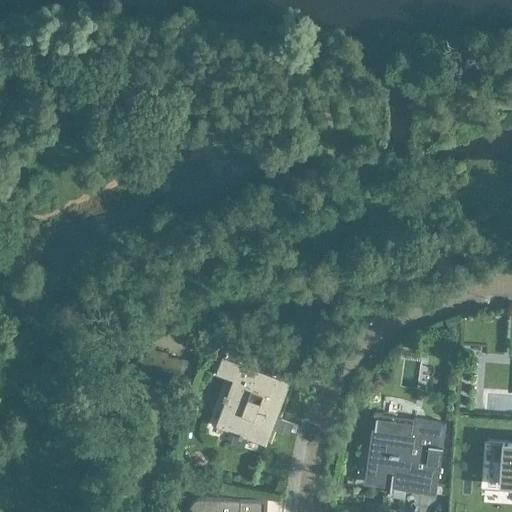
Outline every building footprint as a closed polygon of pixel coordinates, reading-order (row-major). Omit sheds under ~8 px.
[(457,330),(456,319),(444,320),(445,331),(457,330)] [(307,388),(312,376),(229,345),(225,357),(224,357),(218,373),(235,379),(228,396),(225,395),(224,398),(227,400),(218,425),(241,434),(240,436),(243,437),(244,435),(267,444),(267,442),(267,441),(289,383),(289,384),(290,382),(307,388)] [(181,377),(186,362),(171,357),(173,354),(168,352),(167,356),(151,351),(147,366),(181,377)] [(378,416),(376,428),(369,479),(392,482),(391,487),(424,491),(425,487),(438,489),(447,422),(414,418),(414,421),(378,416)] [(480,417),(463,416),(462,428),(480,429),(480,417)] [(511,440),(488,439),(486,475),(510,476),(509,488),(511,488),(511,440)] [(265,511),(266,500),(202,497),(200,497),(198,498),(196,499),(195,499),(194,500),(193,502),(192,503),(191,504),(191,506),(193,507),(193,509),(193,511),(265,511)]
